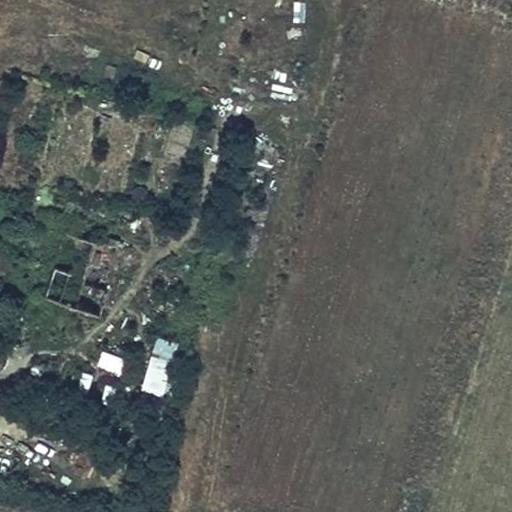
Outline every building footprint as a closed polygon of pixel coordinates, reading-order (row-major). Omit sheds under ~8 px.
[(53,218),(58,200),(42,195),(14,278),(69,298),(87,248),(100,252),(105,234),(89,229),(88,229),(53,218)] [(95,211),(58,200),(53,218),(88,229),(89,229),(95,211)] [(75,305),(97,314),(106,291),(85,282),(75,305)] [(154,336),(139,390),(162,397),(177,342),(154,336)] [(95,368),(125,375),(129,358),(99,351),(95,368)]
